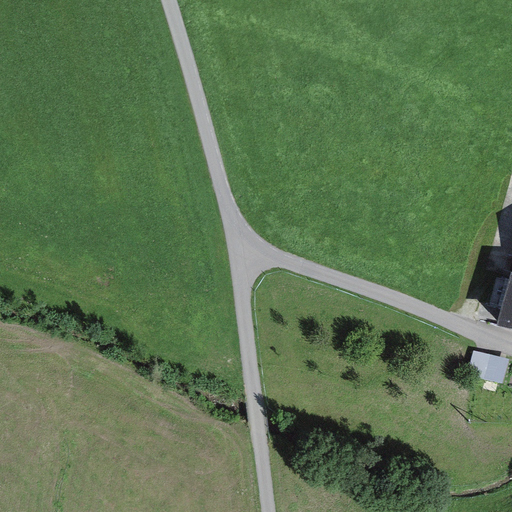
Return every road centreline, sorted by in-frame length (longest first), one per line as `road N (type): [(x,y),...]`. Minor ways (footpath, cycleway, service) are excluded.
road 1 (unclassified): [(231,253),(401,304),(511,348)]
road 2 (unclassified): [(231,253),(199,108),(163,0)]
road 3 (unclassified): [(263,511),(231,253)]
